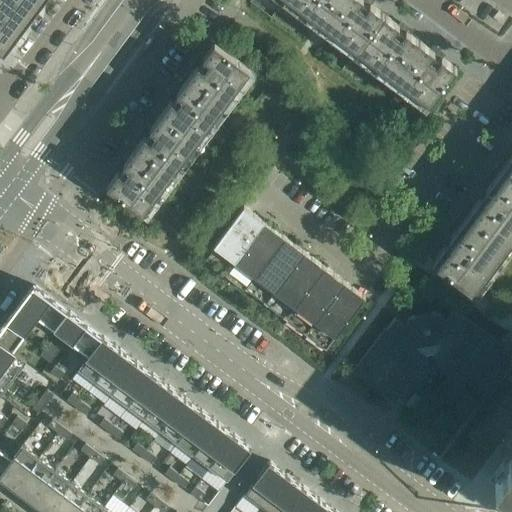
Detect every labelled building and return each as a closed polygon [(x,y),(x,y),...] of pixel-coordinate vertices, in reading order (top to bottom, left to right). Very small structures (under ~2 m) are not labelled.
[(0,0),(0,50),(5,53),(5,52),(44,0),(0,0)] [(385,15),(371,4),(373,2),(370,0),(290,0),(308,13),(304,18),(333,39),(337,34),(358,50),(385,15)] [(457,68),(443,58),(445,56),(436,49),(434,51),(407,31),(409,29),(400,22),(398,25),(385,15),(358,50),(379,66),(376,71),(405,93),(408,88),(430,104),(457,68)] [(239,95),(234,91),(251,69),(215,42),(205,56),(202,54),(195,63),(198,65),(178,92),(175,90),(169,99),(171,101),(161,114),(197,141),(213,120),(217,123),(239,95)] [(186,166),(181,162),(197,141),(161,114),(151,127),(149,125),(142,134),(145,136),(125,163),(122,161),(116,170),(118,172),(107,186),(143,213),(159,191),(164,194),(186,166)] [(511,245),(511,172),(504,166),(498,162),(486,178),(492,182),(469,213),(511,245)] [(225,273),(265,220),(244,205),(205,258),(225,273)] [(511,251),(511,245),(469,213),(463,209),(451,225),(457,229),(433,261),(479,296),(511,251)] [(245,289),(285,236),(265,220),(225,273),(245,289)] [(266,304),(305,251),(285,236),(245,289),(266,304)] [(286,319),(325,266),(305,251),(266,304),(286,319)] [(306,334),(346,281),(325,266),(286,319),(306,334)] [(326,349),(366,296),(346,281),(306,334),(326,349)] [(55,329),(69,310),(34,284),(20,303),(39,317),(55,329)] [(39,317),(20,303),(0,329),(0,339),(14,350),(39,317)] [(511,358),(511,352),(453,308),(446,319),(442,316),(441,312),(408,317),(408,321),(406,324),(396,317),(357,368),(394,396),(394,395),(409,375),(415,379),(427,362),(435,360),(435,361),(452,373),(456,368),(488,391),(511,358)] [(89,354),(103,336),(69,310),(55,329),(89,354)] [(96,380),(120,349),(103,336),(89,354),(79,368),(96,380)] [(27,360),(14,350),(0,339),(0,367),(14,378),(27,360)] [(50,341),(46,348),(55,355),(60,349),(50,341)] [(55,355),(46,348),(41,354),(50,361),(55,355)] [(112,393),(136,361),(120,349),(96,380),(112,393)] [(129,405),(152,373),(136,361),(112,393),(129,405)] [(65,372),(55,365),(51,371),(60,378),(65,372)] [(14,378),(0,367),(0,395),(0,396),(14,378)] [(145,417),(169,385),(152,373),(129,405),(145,417)] [(161,429),(185,397),(169,385),(145,417),(161,429)] [(54,393),(53,393),(47,388),(40,398),(47,402),(54,393)] [(77,406),(81,400),(72,393),(67,399),(77,406)] [(413,409),(421,398),(414,393),(406,404),(413,409)] [(178,442),(202,410),(185,397),(161,429),(178,442)] [(40,412),(47,402),(40,398),(33,407),(40,412)] [(91,407),(81,400),(77,406),(86,413),(91,407)] [(194,454),(218,422),(202,410),(178,442),(194,454)] [(0,411),(0,421),(3,424),(8,418),(0,411)] [(18,415),(13,422),(23,429),(27,422),(18,415)] [(105,417),(100,423),(109,431),(114,424),(105,417)] [(53,418),(48,424),(58,432),(62,425),(53,418)] [(210,466),(234,434),(218,422),(194,454),(210,466)] [(124,431),(114,424),(109,431),(119,438),(124,431)] [(72,432),(62,425),(58,432),(67,439),(72,432)] [(251,447),(234,434),(210,466),(228,479),(249,450),(251,447)] [(137,442),(133,447),(133,448),(142,455),(147,449),(137,442)] [(0,476),(16,488),(39,456),(22,443),(12,456),(0,472),(0,476)] [(86,443),(85,443),(81,449),(90,456),(95,450),(86,443)] [(0,472),(12,456),(0,447),(0,472)] [(157,456),(147,449),(142,455),(152,462),(157,456)] [(105,457),(95,450),(90,456),(100,463),(105,457)] [(32,500),(56,468),(39,456),(16,488),(32,500)] [(263,505),(286,473),(269,460),(257,477),(245,492),(263,505)] [(170,466),(165,472),(175,480),(179,473),(170,466)] [(118,467),(114,473),(123,481),(128,474),(118,467)] [(47,511),(48,511),(72,481),(56,468),(32,500),(47,511)] [(189,480),(179,473),(175,480),(184,487),(189,480)] [(271,511),(282,511),(303,485),(286,473),(263,505),(271,511)] [(138,481),(128,474),(123,481),(133,488),(138,481)] [(74,511),(88,493),(72,481),(48,511),(74,511)] [(205,493),(196,485),(191,492),(201,499),(205,493)] [(308,511),(319,498),(303,485),(282,511),(308,511)] [(151,491),(151,492),(146,498),(156,505),(161,499),(151,491)] [(99,511),(105,505),(88,493),(74,511),(99,511)] [(333,511),(335,510),(319,498),(308,511),(333,511)] [(165,511),(170,506),(161,499),(156,505),(165,511)]
